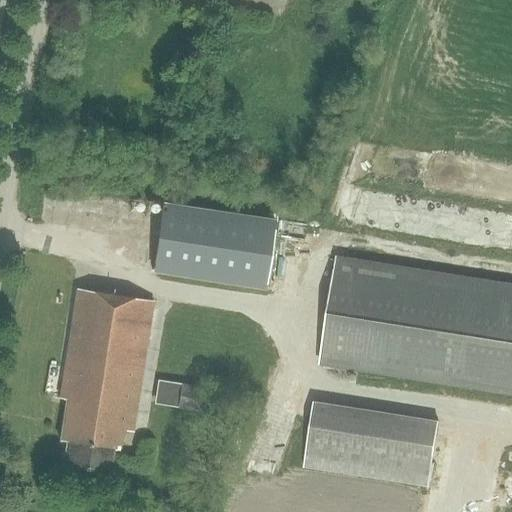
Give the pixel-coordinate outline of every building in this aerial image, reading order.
[(415,161),(414,185),(445,187),(447,163),(415,161)] [(359,225),(460,241),(462,227),(452,225),(454,214),(416,208),(414,218),(387,214),(388,205),(363,201),(359,225)] [(163,203),(153,272),(264,288),(275,220),(163,203)] [(511,395),(511,283),(336,256),(319,365),(511,395)] [(65,401),(58,442),(66,444),(61,471),(110,479),(114,452),(119,453),(126,433),(132,434),(153,303),(76,291),(59,400),(65,401)] [(199,412),(202,388),(182,385),(179,410),(199,412)] [(430,488),(441,421),(316,401),(305,468),(430,488)]
